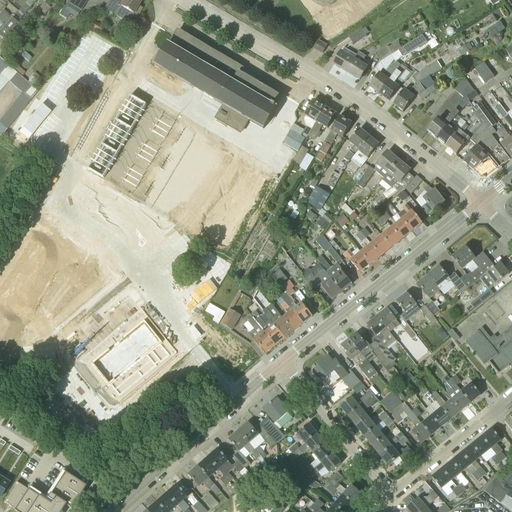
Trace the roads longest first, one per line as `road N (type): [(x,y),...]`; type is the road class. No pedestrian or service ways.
road 1 (residential): [(478,204),(359,106),(182,0)]
road 2 (tertiary): [(284,363),(478,204)]
road 3 (tertiary): [(114,511),(284,363)]
road 4 (residential): [(385,501),(381,485),(284,363)]
road 5 (residential): [(385,501),(511,391)]
